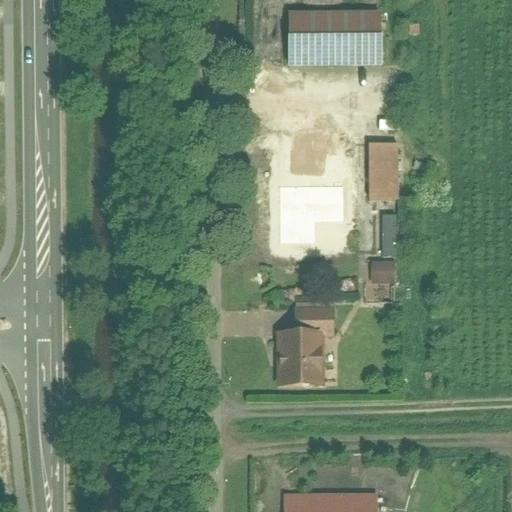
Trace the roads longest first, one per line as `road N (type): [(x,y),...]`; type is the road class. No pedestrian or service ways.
road 1 (unclassified): [(217,511),(208,0)]
road 2 (tertiary): [(55,329),(46,0)]
road 3 (tertiary): [(58,511),(55,329)]
